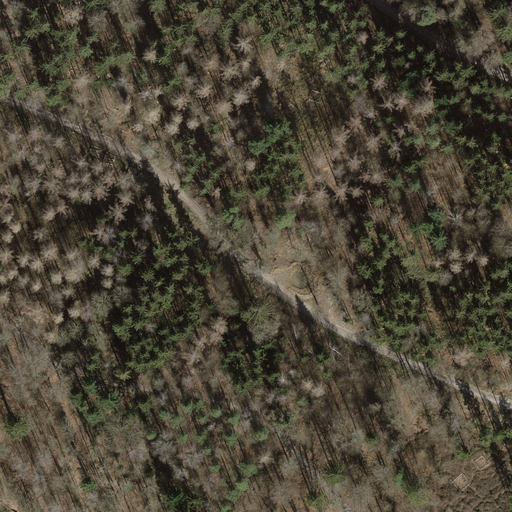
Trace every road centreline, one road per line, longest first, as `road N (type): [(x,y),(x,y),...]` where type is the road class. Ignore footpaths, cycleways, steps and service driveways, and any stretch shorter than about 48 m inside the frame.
road 1 (track): [(0,95),(133,156),(171,184),(230,249),(332,325),(511,403)]
road 2 (track): [(353,511),(250,410),(74,371),(0,316)]
road 3 (track): [(374,0),(511,77)]
